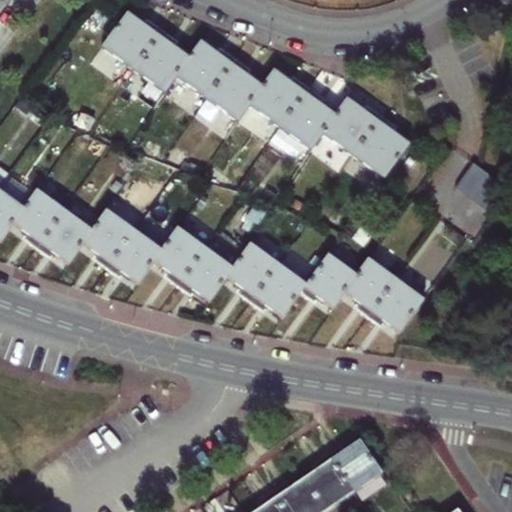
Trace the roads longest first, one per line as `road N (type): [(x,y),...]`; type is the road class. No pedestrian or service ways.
road 1 (tertiary): [(0,303),(231,369),(454,405)]
road 2 (residential): [(223,0),(337,32),(383,28),(444,0)]
